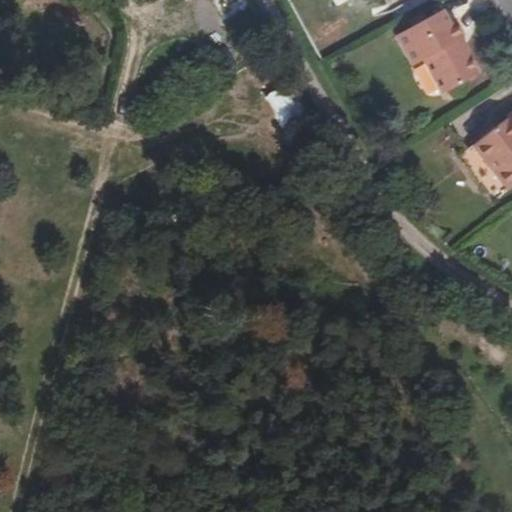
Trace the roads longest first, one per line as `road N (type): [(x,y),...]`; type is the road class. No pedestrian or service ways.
road 1 (unclassified): [(268,0),(398,242),(446,287),(511,315)]
road 2 (track): [(99,164),(10,511)]
